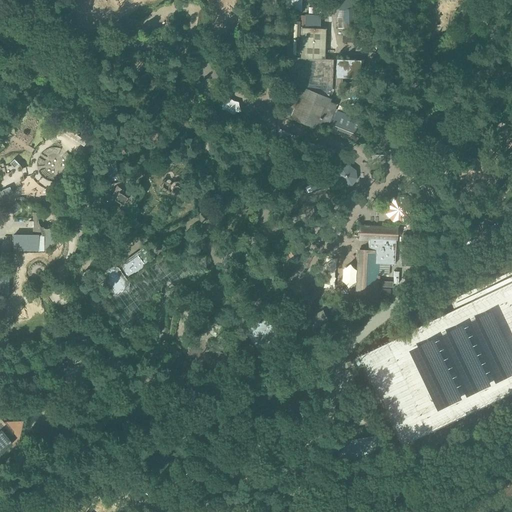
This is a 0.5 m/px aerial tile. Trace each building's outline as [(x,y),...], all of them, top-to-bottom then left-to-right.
[(249,51),(248,70),(264,71),(265,51),(261,51),(262,31),(266,31),(267,11),(263,11),(263,0),(250,0),(249,41),(249,51)] [(282,0),(282,11),(301,12),(301,0),(282,0)] [(370,18),(370,26),(380,27),(381,8),(371,8),(370,18)] [(357,10),(343,10),(344,23),(344,28),(357,28),(356,23),(357,23),(357,10)] [(280,21),(278,58),(285,58),(324,59),(325,29),(320,29),(320,16),(308,15),(305,15),(304,28),(299,28),(300,22),(291,22),(280,21)] [(376,59),(371,60),(373,80),(380,79),(381,79),(382,79),(382,80),(383,80),(384,81),(385,81),(385,82),(386,82),(387,82),(388,82),(389,82),(389,83),(390,83),(394,83),(393,70),(389,67),(388,64),(392,61),(391,47),(383,48),(382,48),(381,48),(380,49),(379,50),(378,51),(377,52),(377,53),(376,54),(376,56),(376,57),(376,58),(376,59)] [(99,64),(107,68),(108,55),(100,55),(99,64)] [(285,58),(283,113),(286,115),(287,117),(290,116),(293,117),(317,127),(320,119),(322,120),(327,121),(326,123),(330,125),(359,136),(360,135),(358,134),(363,121),(340,112),(332,109),(333,105),(329,103),(326,102),(332,87),(333,60),(324,59),(285,58)] [(336,66),(336,78),(360,79),(360,60),(348,60),(348,66),(336,66)] [(511,74),(511,66),(471,73),(472,81),(511,74)] [(427,95),(424,97),(417,100),(421,109),(432,104),(431,104),(427,95)] [(277,131),(275,134),(274,137),(328,164),(331,160),(333,156),(335,151),(330,149),(318,144),(317,146),(278,129),(277,131)] [(97,151),(106,186),(120,182),(112,147),(97,151)] [(14,169),(19,164),(14,160),(10,164),(11,165),(14,169)] [(335,165),(330,165),(333,190),(338,189),(343,189),(343,186),(351,185),(356,179),(355,171),(349,166),(341,167),(341,164),(337,164),(335,165)] [(329,186),(326,178),(302,188),(304,195),(329,186)] [(2,190),(5,198),(13,195),(10,187),(2,190)] [(229,197),(228,202),(245,203),(245,199),(250,199),(250,189),(229,188),(229,197)] [(398,210),(405,217),(415,218),(423,211),(423,201),(415,193),(406,193),(399,200),(398,201),(394,201),(393,209),(398,209),(398,210)] [(22,208),(17,202),(9,209),(13,215),(22,208)] [(33,213),(33,232),(41,232),(42,235),(38,235),(38,253),(43,253),(57,243),(55,240),(55,238),(54,238),(54,235),(57,233),(56,233),(54,230),(55,230),(54,229),(53,230),(51,230),(50,228),(49,228),(50,229),(46,229),(45,229),(43,227),(42,227),(38,222),(41,213),(40,213),(33,213)] [(461,226),(454,223),(447,241),(454,244),(461,226)] [(360,227),(360,239),(374,240),(373,252),(379,252),(378,264),(394,265),(396,229),(360,227)] [(414,254),(415,235),(408,234),(407,254),(414,254)] [(13,253),(38,253),(38,235),(14,235),(13,253)] [(146,248),(125,264),(123,262),(122,262),(121,267),(118,269),(120,271),(121,272),(120,272),(122,275),(125,273),(128,271),(131,269),(130,269),(131,269),(132,268),(133,267),(134,267),(141,262),(145,259),(148,257),(152,262),(153,263),(155,261),(149,251),(146,248)] [(288,248),(284,251),(290,258),(294,255),(288,248)] [(359,251),(356,301),(389,303),(389,290),(377,289),(378,279),(379,279),(379,274),(378,274),(378,264),(379,252),(373,252),(359,251)] [(455,308),(359,355),(403,446),(511,393),(511,269),(451,299),(455,308)] [(264,310),(261,312),(260,311),(255,316),(256,316),(249,322),(249,321),(243,326),(241,328),(245,333),(248,336),(250,339),(259,350),(282,332),(276,325),(273,327),(267,319),(270,317),(264,310)] [(329,327),(324,316),(322,311),(299,323),(307,338),(329,327)] [(3,422),(4,422),(0,425),(0,455),(19,439),(23,421),(3,422)] [(329,450),(334,468),(373,459),(368,441),(329,450)]
